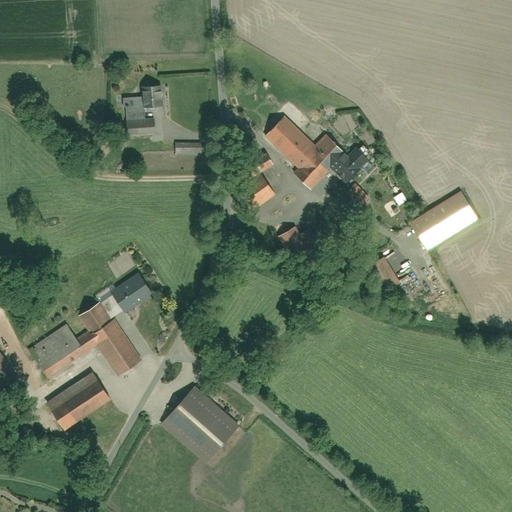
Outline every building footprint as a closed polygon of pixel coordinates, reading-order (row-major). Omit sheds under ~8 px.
[(146,88),(146,108),(162,107),(162,88),(146,88)] [(314,192),(331,171),(353,189),(368,171),(363,167),(370,160),(359,151),(353,158),(346,152),(347,150),(328,134),(321,142),(287,114),(265,140),(300,169),(294,175),(314,192)] [(132,122),(132,140),(164,138),(163,121),(132,122)] [(178,144),(179,159),(208,158),(207,143),(178,144)] [(236,191),(250,211),(275,193),(261,174),(236,191)] [(412,224),(429,251),(480,220),(464,193),(412,224)] [(299,228),(281,239),(298,267),(314,257),(316,260),(328,253),(313,229),(303,235),(299,228)] [(115,295),(128,314),(156,294),(143,275),(115,295)] [(92,331),(77,341),(68,328),(31,353),(50,380),(87,355),(85,351),(99,342),(120,373),(143,357),(111,310),(88,325),(92,331)] [(1,342),(0,342),(0,397),(26,380),(1,342)] [(53,407),(72,432),(117,398),(97,372),(53,407)] [(194,391),(164,426),(209,464),(239,428),(194,391)]
